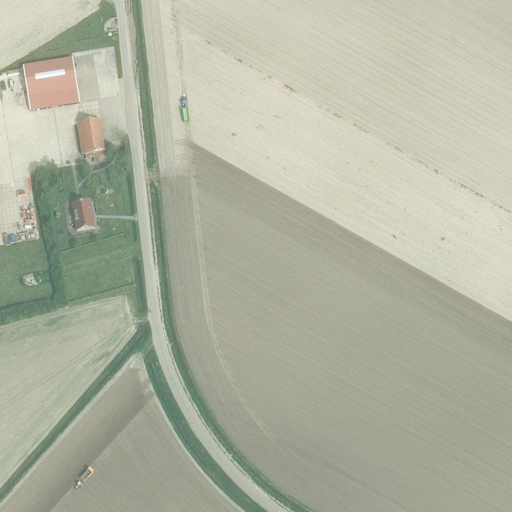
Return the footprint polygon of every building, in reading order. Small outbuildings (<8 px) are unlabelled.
[(100,89),(119,86),(112,42),(93,45),(100,89)] [(72,58),(22,65),(28,110),(79,102),(72,58)] [(100,116),(76,119),(82,157),(105,153),(102,129),(105,128),(105,122),(101,123),(100,116)] [(22,193),(20,198),(31,203),(34,197),(22,193)] [(73,205),(77,232),(95,229),(90,202),(73,205)]
